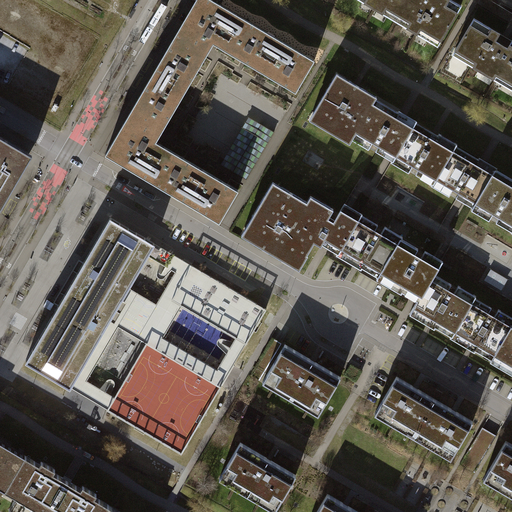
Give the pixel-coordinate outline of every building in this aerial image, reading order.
[(105,154),(220,222),(239,190),(225,182),(187,159),(158,142),(156,141),(160,135),(175,109),(198,70),(212,47),(214,44),(215,45),(243,62),(282,84),(296,92),(315,60),(212,0),(196,0),(181,27),(128,116),(105,154)] [(360,0),(396,21),(407,0),(360,0)] [(407,0),(396,21),(438,46),(462,6),(451,0),(407,0)] [(474,18),(453,55),(480,71),(483,65),(493,71),(489,77),(511,89),(511,40),(508,48),(496,41),(500,33),(474,18)] [(349,143),(353,136),(377,96),(338,72),(309,119),(349,143)] [(406,114),(377,96),(353,136),(389,158),(392,160),(416,120),(406,114)] [(433,184),(457,143),(416,120),(392,160),(433,184)] [(0,210),(33,155),(0,135),(0,210)] [(473,208),(497,168),(485,161),(457,143),(433,184),(463,202),(473,208)] [(511,230),(511,176),(497,168),(473,208),(511,230)] [(338,253),(362,213),(352,207),(345,203),(339,213),(310,196),(307,202),(273,182),(242,235),(299,269),(315,242),(321,245),(322,244),(328,247),(338,253)] [(378,277),(402,237),(362,213),(338,253),(378,277)] [(157,247),(109,220),(69,289),(23,367),(72,395),(157,247)] [(435,273),(442,261),(433,255),(402,237),(378,277),(410,296),(418,301),(435,273)] [(266,310),(157,247),(72,395),(181,458),(266,310)] [(451,337),(475,297),(435,273),(418,301),(411,313),(451,337)] [(491,361),(511,326),(511,319),(475,297),(451,337),(491,361)] [(511,326),(491,361),(511,373),(511,326)] [(285,344),(263,382),(319,415),(341,377),(313,360),(285,344)] [(416,388),(396,377),(374,414),(413,437),(435,399),(416,388)] [(454,410),(435,399),(413,437),(451,459),(473,422),(454,410)] [(105,511),(109,505),(67,480),(0,440),(0,487),(16,497),(13,503),(27,511),(33,511),(36,508),(41,511),(105,511)] [(511,444),(506,441),(483,479),(511,495),(511,444)] [(240,442),(219,478),(275,511),(296,475),(268,459),(240,442)] [(328,494),(316,511),(358,511),(346,504),(328,494)]
